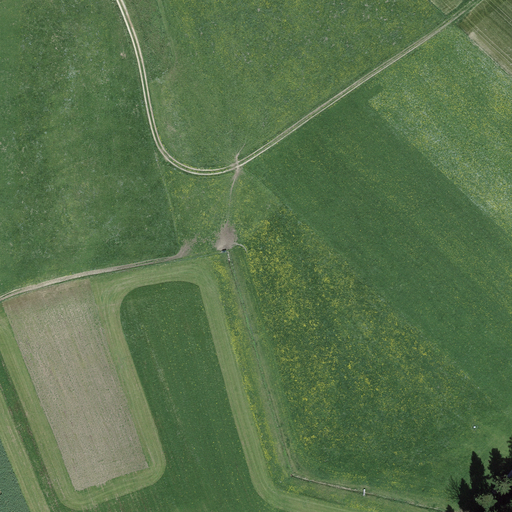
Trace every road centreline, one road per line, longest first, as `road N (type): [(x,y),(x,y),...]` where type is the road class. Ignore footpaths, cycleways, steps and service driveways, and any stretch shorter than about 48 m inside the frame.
road 1 (track): [(118,0),(159,143),(176,162),(211,172),(250,159),(476,0)]
road 2 (track): [(0,303),(45,284),(177,257),(182,223),(165,151)]
